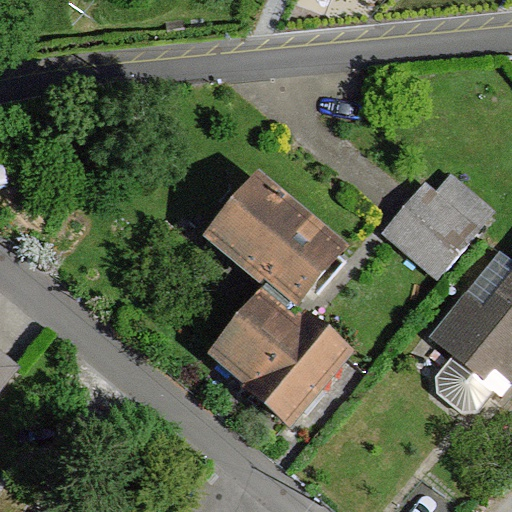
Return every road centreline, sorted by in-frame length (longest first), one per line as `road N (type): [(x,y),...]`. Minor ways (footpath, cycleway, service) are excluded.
road 1 (residential): [(511,34),(0,85)]
road 2 (residential): [(298,511),(0,266)]
